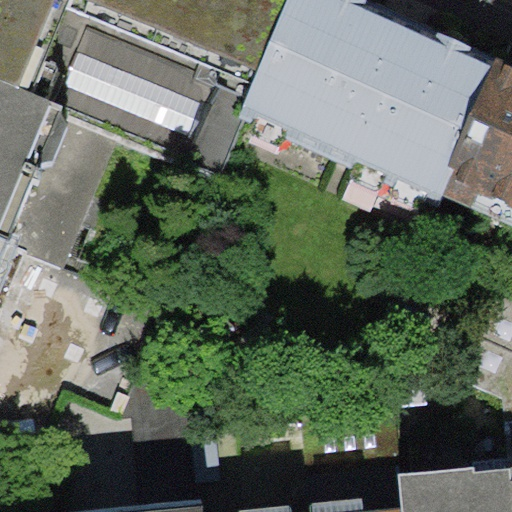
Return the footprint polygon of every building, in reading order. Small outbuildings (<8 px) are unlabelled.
[(238,124),(286,10),(289,0),(0,0),(0,97),(110,143),(213,186),(238,124)] [(462,69),(465,60),(462,50),(442,41),(433,45),(431,47),(379,24),(360,15),(361,13),(358,3),(350,0),(327,0),(316,24),(286,10),(238,124),(432,212),(437,201),(493,75),(489,73),(486,80),(462,69)] [(511,218),(511,83),(493,75),(437,201),(467,215),(473,201),(511,218)] [(56,273),(110,143),(0,97),(0,249),(20,258),(56,273)] [(0,307),(20,258),(0,249),(0,307)] [(511,312),(483,299),(447,380),(499,403),(502,430),(511,429),(511,312)] [(194,511),(184,406),(131,384),(118,415),(130,420),(138,511),(194,511)] [(395,511),(393,485),(386,416),(296,425),(304,511),(395,511)] [(468,478),(393,485),(395,511),(509,511),(508,491),(470,495),(468,478)]
